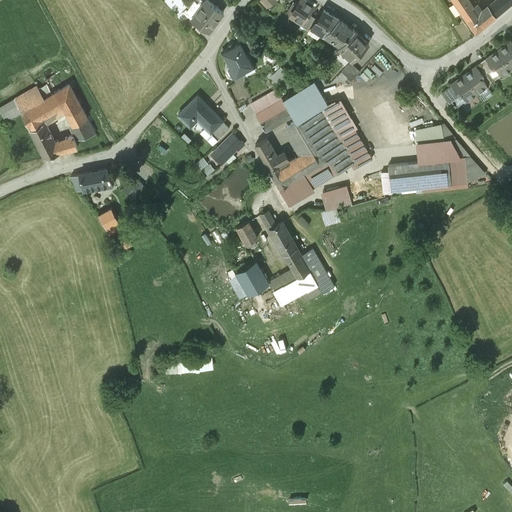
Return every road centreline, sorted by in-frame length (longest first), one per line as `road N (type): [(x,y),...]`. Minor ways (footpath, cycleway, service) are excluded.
road 1 (unclassified): [(245,0),(203,60),(121,146),(103,159),(0,190)]
road 2 (residential): [(511,16),(429,71),(324,0)]
